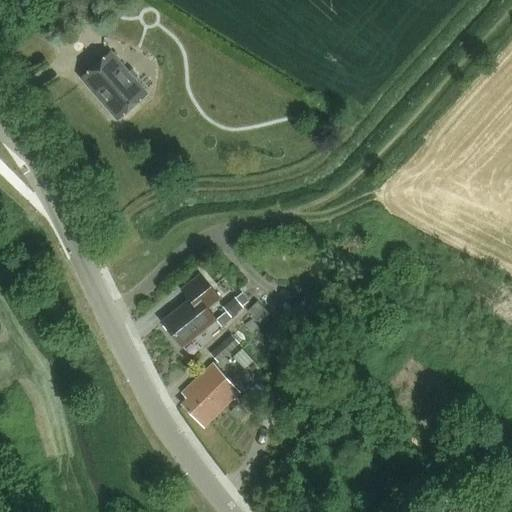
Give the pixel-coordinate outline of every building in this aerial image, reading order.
[(130,74),(109,50),(79,76),(115,118),(145,92),(130,74)] [(204,307),(217,297),(198,273),(180,287),(189,298),(161,319),(181,345),(214,319),(204,307)] [(299,303),(287,315),(305,334),(330,311),(311,291),(299,303)] [(235,297),(223,308),(231,317),(243,307),(235,297)] [(252,319),(245,326),(251,333),(258,326),(252,319)] [(219,372),(212,364),(211,364),(182,392),(187,397),(180,404),(202,426),(238,391),(219,372)] [(427,483),(453,507),(464,496),(437,472),(427,483)]
